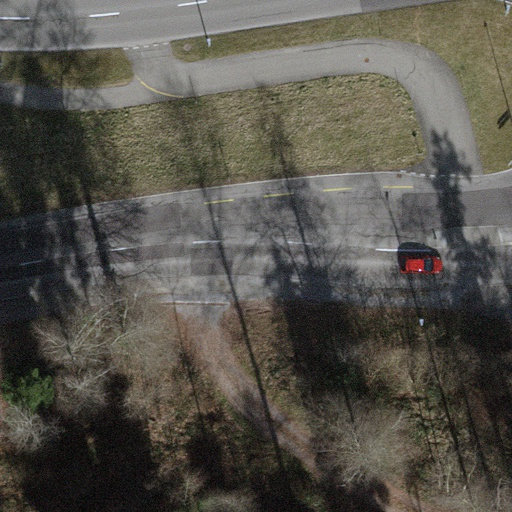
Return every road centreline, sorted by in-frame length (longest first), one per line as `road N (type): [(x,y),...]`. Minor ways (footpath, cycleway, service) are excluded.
road 1 (tertiary): [(0,269),(280,237),(511,237)]
road 2 (track): [(186,244),(208,332),(234,378),(315,458),(402,511)]
road 3 (secondary): [(0,19),(237,0)]
